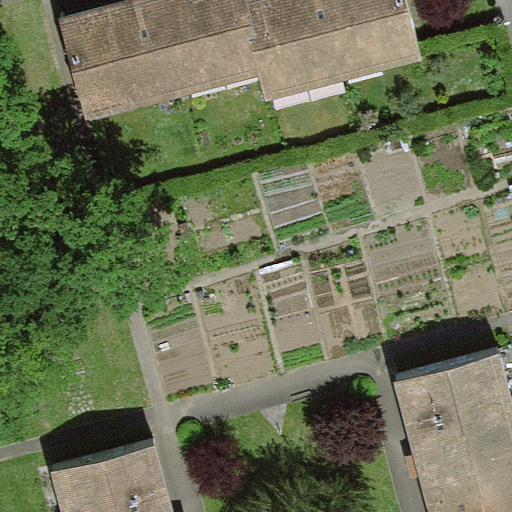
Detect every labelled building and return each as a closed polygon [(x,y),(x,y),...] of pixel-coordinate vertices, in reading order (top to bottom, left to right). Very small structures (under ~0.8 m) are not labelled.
[(270,71),(250,0),(128,0),(64,17),(92,120),(270,71)] [(410,0),(250,0),(270,71),(274,93),(424,56),(410,0)] [(443,511),(511,493),(511,390),(500,345),(399,372),(436,511),(443,511)] [(74,511),(185,511),(169,443),(64,473),(74,511)] [(511,511),(511,493),(443,511),(511,511)]
